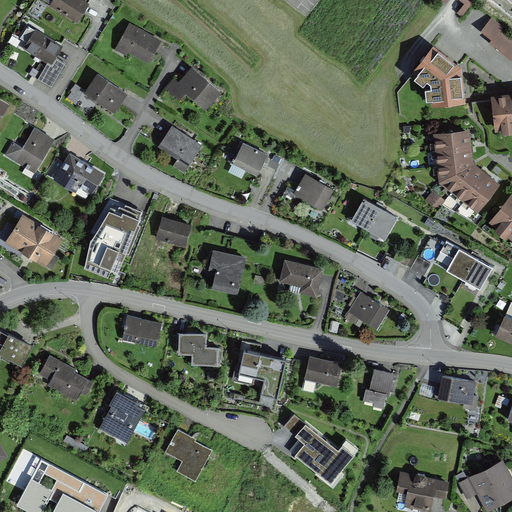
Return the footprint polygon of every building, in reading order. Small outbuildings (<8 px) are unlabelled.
[(85,7),(72,0),(51,0),(45,11),(73,27),(80,16),(85,7)] [(474,2),(471,0),(443,0),(447,3),(449,0),(462,0),(465,2),(458,11),(463,16),(474,2)] [(511,34),(502,27),(505,23),(492,13),(481,30),(492,38),(490,41),(511,57),(511,34)] [(160,48),(125,28),(111,52),(146,72),(155,56),(160,48)] [(51,96),(64,70),(51,64),(54,58),(59,51),(31,34),(18,54),(43,69),(34,88),(51,96)] [(467,100),(463,64),(433,41),(412,69),(417,73),(415,76),(424,83),(428,77),(432,80),(432,86),(426,86),(427,97),(431,97),(432,104),(467,100)] [(128,91),(97,70),(82,90),(114,112),(122,100),(128,91)] [(171,84),(161,96),(176,108),(182,101),(202,117),(219,98),(188,73),(183,79),(176,88),(171,84)] [(511,91),(492,93),(496,130),(511,128),(511,91)] [(203,144),(172,123),(167,130),(158,143),(188,164),(203,144)] [(471,125),(435,128),(440,178),(480,209),(502,181),(475,159),(471,125)] [(35,171),(54,138),(35,127),(23,147),(14,142),(6,154),(35,171)] [(268,153),(241,139),(230,161),(257,174),(268,153)] [(105,173),(70,151),(53,178),(88,199),(105,173)] [(325,208),(335,188),(305,173),(295,193),(325,208)] [(443,207),(447,195),(432,190),(428,202),(443,207)] [(511,193),(491,221),(511,237),(511,193)] [(385,238),(398,215),(363,197),(351,219),(385,238)] [(121,209),(120,212),(106,207),(89,239),(84,268),(108,277),(110,270),(117,272),(138,215),(121,209)] [(64,239),(21,213),(4,242),(47,268),(64,239)] [(192,224),(162,215),(155,238),(185,247),(192,224)] [(447,234),(442,249),(454,253),(459,237),(447,234)] [(245,255),(211,249),(207,267),(216,269),(212,289),(238,294),(245,255)] [(405,278),(413,265),(399,257),(391,270),(405,278)] [(491,277),(457,258),(445,281),(479,300),(491,277)] [(323,268),(283,259),(277,288),(316,297),(323,268)] [(421,287),(429,274),(416,266),(408,279),(421,287)] [(345,318),(360,327),(364,321),(376,329),(389,309),(362,291),(349,311),(345,318)] [(511,311),(503,332),(511,336),(511,311)] [(161,322),(125,315),(120,341),(155,348),(161,322)] [(32,345),(0,328),(0,363),(18,373),(32,345)] [(177,355),(190,355),(190,366),(218,366),(218,346),(204,346),(204,332),(177,332),(177,355)] [(276,378),(281,353),(248,346),(242,371),(276,378)] [(342,361),(310,355),(305,381),(337,387),(342,361)] [(82,406),(93,384),(72,373),(74,369),(48,356),(38,377),(49,382),(46,387),(82,406)] [(370,391),(366,390),(363,403),(374,405),(374,410),(384,412),(386,403),(387,397),(389,398),(394,373),(374,369),(370,391)] [(473,406),(477,381),(444,375),(439,400),(473,406)] [(126,447),(144,408),(114,394),(95,432),(126,447)] [(312,417),(294,439),(325,464),(343,442),(312,417)] [(213,449),(178,430),(165,452),(183,462),(177,472),(195,482),(213,449)] [(0,461),(8,457),(0,443),(0,461)] [(489,511),(511,500),(511,484),(501,462),(465,480),(481,511),(489,511)] [(427,511),(430,504),(442,506),(446,487),(398,478),(394,497),(404,499),(401,511),(427,511)] [(463,482),(454,488),(464,505),(473,499),(463,482)] [(330,511),(320,504),(313,511),(310,511),(297,502),(289,511),(330,511)]
